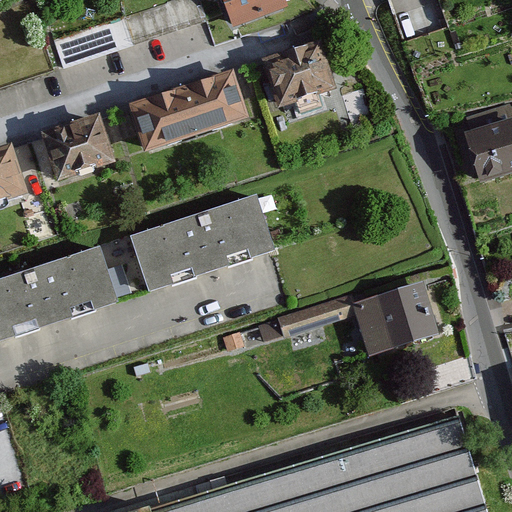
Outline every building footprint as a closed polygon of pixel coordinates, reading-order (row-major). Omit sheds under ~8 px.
[(0,0),(0,12),(32,0),(0,0)] [(221,0),(232,31),(284,15),(279,0),(221,0)] [(268,71),(284,119),(342,100),(325,52),(268,71)] [(133,114),(151,163),(254,125),(236,76),(133,114)] [(43,144),(59,192),(117,172),(100,124),(43,144)] [(511,128),(468,143),(484,196),(511,187),(511,128)] [(0,158),(0,213),(32,203),(15,154),(0,158)] [(134,248),(153,307),(278,266),(259,207),(134,248)] [(0,290),(0,355),(119,317),(100,258),(0,290)] [(353,297),(366,350),(438,333),(425,279),(353,297)] [(286,334),(350,314),(345,297),(281,316),(286,334)] [(157,511),(492,511),(465,420),(157,511)]
